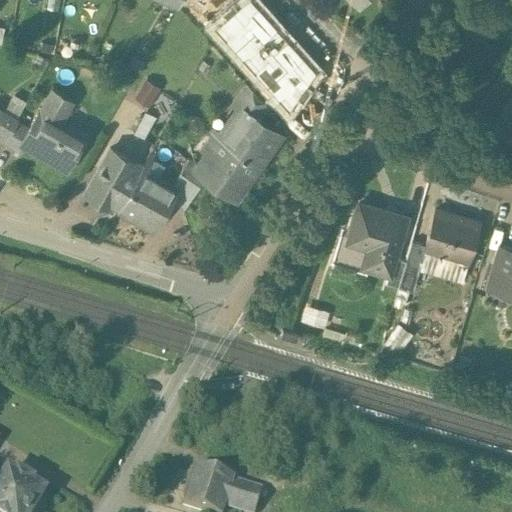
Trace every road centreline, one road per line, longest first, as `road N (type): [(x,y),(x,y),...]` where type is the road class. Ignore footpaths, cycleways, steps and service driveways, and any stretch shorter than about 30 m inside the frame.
road 1 (residential): [(110,511),(230,298)]
road 2 (unclassified): [(230,298),(0,228)]
road 3 (residential): [(230,298),(341,140)]
road 4 (residential): [(511,196),(341,140)]
